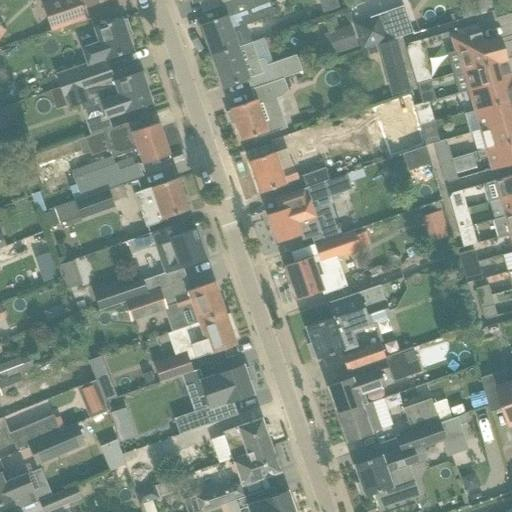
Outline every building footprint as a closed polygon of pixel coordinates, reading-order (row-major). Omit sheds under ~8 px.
[(54,0),(41,5),(50,31),(84,19),(80,8),(85,6),(85,7),(105,0),(54,0)] [(237,0),(227,4),(230,14),(199,25),(210,56),(237,47),(231,30),(274,16),(267,0),(237,0)] [(378,15),(352,24),(361,50),(387,40),(409,33),(400,7),(378,15)] [(106,60),(132,50),(127,36),(131,34),(125,20),(122,21),(121,19),(93,28),(98,42),(80,48),(86,64),(55,75),(59,88),(109,70),(106,60)] [(357,47),(350,25),(318,35),(325,57),(357,47)] [(456,38),(464,70),(505,59),(501,46),(499,46),(497,40),(499,40),(499,38),(482,43),(479,32),(456,38)] [(402,65),(395,40),(378,45),(384,68),(402,65)] [(237,47),(210,56),(221,88),(246,79),(262,74),(257,60),(251,42),(237,47)] [(295,56),(266,65),(272,82),(283,78),(300,72),(295,56)] [(506,73),(508,72),(504,60),(505,60),(505,59),(464,70),(470,90),(510,79),(510,78),(507,79),(506,73)] [(151,104),(144,85),(146,84),(143,75),(141,76),(139,72),(113,81),(109,70),(59,88),(67,109),(98,98),(105,119),(124,112),(124,113),(151,104)] [(272,82),(255,88),(250,90),(254,101),(229,109),(230,112),(226,113),(230,124),(234,123),(240,141),(252,137),(253,139),(278,130),(275,120),(279,118),(272,99),(282,96),(287,90),(283,78),(272,82)] [(475,110),(511,99),(511,86),(511,85),(509,86),(508,80),(510,79),(470,90),(475,110)] [(435,100),(429,80),(415,84),(421,104),(435,100)] [(422,146),(405,97),(371,108),(388,157),(422,146)] [(511,99),(475,110),(480,129),(511,120),(511,99)] [(415,113),(419,125),(433,122),(429,109),(415,113)] [(511,120),(480,129),(486,149),(511,141),(511,120)] [(169,155),(157,123),(135,131),(131,122),(20,161),(24,171),(35,167),(87,149),(90,157),(102,152),(101,148),(107,146),(112,159),(137,150),(142,165),(169,155)] [(419,125),(423,139),(436,135),(433,122),(419,125)] [(290,134),(298,158),(316,151),(307,128),(290,134)] [(432,142),(438,162),(451,159),(445,138),(432,142)] [(488,157),(491,170),(511,163),(511,141),(486,149),(476,152),(478,160),(488,157)] [(423,147),(406,153),(411,167),(428,161),(423,147)] [(298,179),(293,167),(292,168),(285,149),(266,155),(248,162),(259,194),(285,185),(285,184),(298,179)] [(80,200),(107,190),(124,184),(141,177),(136,164),(133,165),(130,157),(72,178),(80,200)] [(443,180),(447,182),(457,180),(451,159),(438,162),(443,180)] [(35,167),(24,171),(29,186),(41,182),(35,167)] [(301,176),(305,188),(323,182),(328,180),(324,168),(301,176)] [(328,197),(351,189),(346,174),(328,180),(323,182),(328,197)] [(511,195),(511,175),(495,181),(500,199),(511,195)] [(135,193),(145,228),(163,221),(163,219),(188,210),(177,178),(135,193)] [(328,197),(323,182),(305,188),(285,195),(290,207),(266,215),(276,243),(299,235),(301,241),(319,235),(313,217),(314,216),(309,204),(328,197)] [(107,190),(80,200),(74,202),(80,219),(114,207),(107,190)] [(448,198),(452,212),(466,209),(461,190),(451,193),(448,198)] [(37,214),(45,211),(39,192),(30,195),(37,214)] [(511,195),(500,199),(505,216),(511,214),(511,195)] [(20,230),(11,206),(0,210),(10,234),(20,230)] [(466,209),(452,212),(457,230),(471,226),(466,209)] [(52,211),(41,214),(46,228),(57,224),(52,211)] [(182,268),(205,260),(194,229),(184,232),(180,223),(125,242),(130,255),(154,247),(163,274),(182,268)] [(471,226),(457,230),(462,247),(476,243),(471,226)] [(311,257),(284,266),(295,300),(321,292),(322,295),(341,288),(331,260),(360,250),(353,230),(313,244),(317,255),(311,258),(311,257)] [(473,250),(457,254),(460,266),(476,262),(473,250)] [(460,266),(464,279),(480,274),(476,262),(460,266)] [(381,267),(369,271),(372,279),(383,275),(381,267)] [(141,276),(92,292),(98,311),(123,302),(147,294),(142,281),(141,276)] [(183,328),(224,314),(213,282),(190,291),(190,292),(174,297),(179,311),(177,312),(183,328)] [(490,295),(487,285),(474,289),(477,299),(490,295)] [(165,308),(159,290),(147,294),(123,302),(129,318),(130,322),(166,310),(165,308)] [(316,359),(355,346),(350,331),(390,318),(383,300),(362,307),(357,295),(327,305),(331,318),(305,328),(311,344),(308,345),(312,357),(315,356),(316,359)] [(490,295),(477,299),(480,309),(493,305),(490,295)] [(183,328),(178,330),(184,346),(189,344),(194,358),(208,354),(208,355),(235,345),(229,329),(233,327),(228,314),(225,315),(224,314),(183,328)] [(346,371),(384,358),(379,344),(342,357),(346,371)] [(384,358),(393,382),(421,372),(412,348),(384,358)] [(192,372),(185,354),(153,365),(159,383),(168,380),(192,372)] [(0,364),(0,379),(24,370),(19,358),(0,364)] [(206,404),(171,416),(177,432),(235,411),(230,398),(251,391),(248,383),(251,382),(247,369),(244,370),(241,362),(197,377),(206,404)] [(361,406),(357,395),(384,386),(378,370),(326,388),(336,415),(361,406)] [(511,382),(508,384),(504,371),(481,378),(485,391),(489,405),(502,401),(510,426),(511,425),(511,382)] [(150,372),(142,375),(145,383),(153,381),(150,372)] [(23,387),(18,374),(0,380),(0,395),(0,396),(23,387)] [(110,384),(98,389),(103,402),(115,397),(110,384)] [(478,408),(489,405),(485,391),(474,394),(478,408)] [(430,399),(402,408),(410,432),(411,433),(439,423),(430,399)] [(371,403),(361,406),(336,415),(345,442),(380,430),(371,403)] [(380,456),(353,465),(359,483),(356,485),(360,495),(363,494),(364,497),(375,493),(380,507),(402,500),(396,483),(390,485),(386,474),(407,467),(417,463),(426,460),(422,447),(441,440),(446,456),(467,448),(457,417),(449,420),(439,423),(411,433),(410,432),(394,438),(398,451),(380,457),(380,456)] [(0,448),(11,444),(0,418),(0,448)] [(54,418),(12,436),(17,449),(27,445),(48,436),(60,431),(54,418)] [(222,432),(232,459),(270,446),(261,419),(222,432)] [(48,436),(57,456),(84,445),(76,424),(60,431),(48,436)] [(172,437),(177,451),(217,438),(212,424),(172,437)] [(130,427),(116,432),(119,442),(133,437),(130,427)] [(100,445),(110,470),(123,464),(115,439),(100,445)] [(270,446),(232,459),(241,486),(280,473),(270,446)] [(474,474),(462,478),(466,490),(478,486),(474,474)] [(0,510),(11,506),(13,511),(36,502),(25,475),(3,484),(0,476),(0,510)] [(232,501),(244,496),(239,481),(182,500),(185,511),(200,511),(232,501)] [(154,486),(135,493),(138,504),(157,497),(154,486)] [(38,502),(41,511),(48,511),(80,499),(74,487),(38,502)] [(250,511),(294,511),(288,492),(287,492),(277,496),(274,487),(235,500),(239,510),(248,507),(250,511)]
